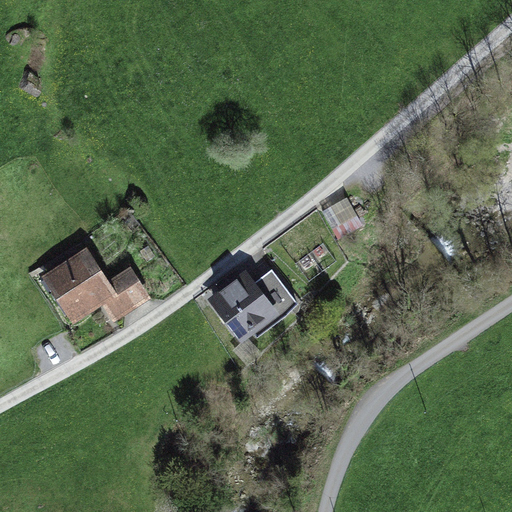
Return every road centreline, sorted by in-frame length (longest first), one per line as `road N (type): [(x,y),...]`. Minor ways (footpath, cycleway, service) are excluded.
road 1 (residential): [(0,411),(120,346),(198,288),(511,25)]
road 2 (unclassified): [(329,511),(363,423),(434,351),(511,303)]
